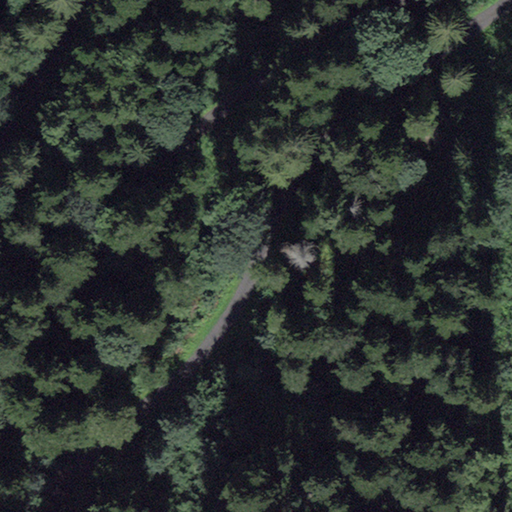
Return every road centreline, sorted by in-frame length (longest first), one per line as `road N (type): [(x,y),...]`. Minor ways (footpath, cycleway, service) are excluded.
road 1 (track): [(46,511),(79,460),(188,369),(227,323),(290,184),(319,148),(360,108),(511,3)]
road 2 (track): [(413,0),(277,70),(115,204),(0,271)]
road 3 (track): [(0,142),(93,0)]
